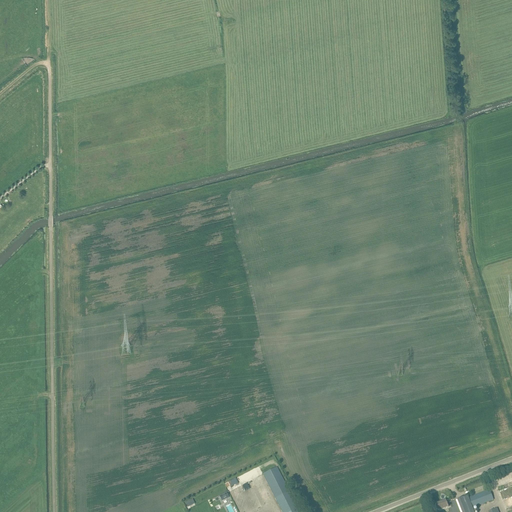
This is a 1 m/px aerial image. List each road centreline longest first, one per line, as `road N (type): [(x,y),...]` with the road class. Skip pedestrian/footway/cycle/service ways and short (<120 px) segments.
road 1 (unclassified): [(55,511),(48,63)]
road 2 (unclassified): [(373,511),(511,456)]
